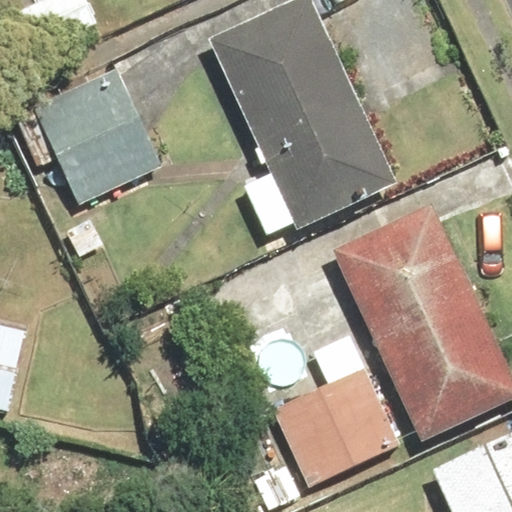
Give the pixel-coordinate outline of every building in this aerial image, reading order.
[(84,0),(38,0),(14,11),(37,60),(99,32),(84,0)] [(338,0),(292,0),(221,34),(305,208),(414,156),(338,0)] [(157,163),(113,68),(27,107),(72,203),(157,163)] [(511,329),(449,194),(340,244),(433,444),(511,407),(511,329)] [(25,333),(0,327),(0,409),(6,411),(25,333)] [(511,511),(511,432),(435,468),(456,511),(511,511)]
